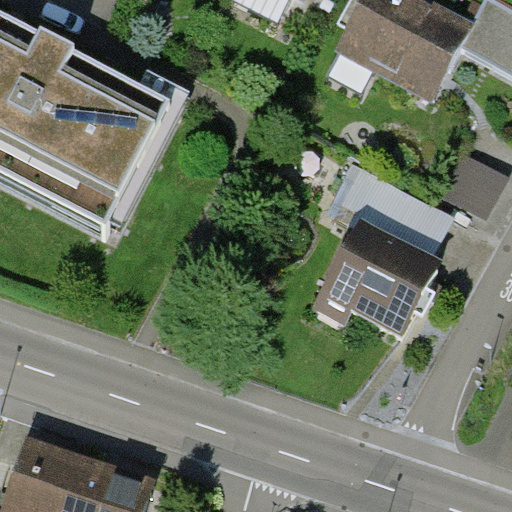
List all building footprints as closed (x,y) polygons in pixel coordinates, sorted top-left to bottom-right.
[(304,0),(266,0),(297,15),(304,0)] [(400,0),(351,0),(316,64),(421,122),(468,37),(400,0)] [(176,122),(0,35),(0,204),(109,258),(176,122)] [(347,244),(309,316),(393,360),(431,288),(347,244)] [(133,511),(137,502),(13,465),(0,508),(0,511),(133,511)]
